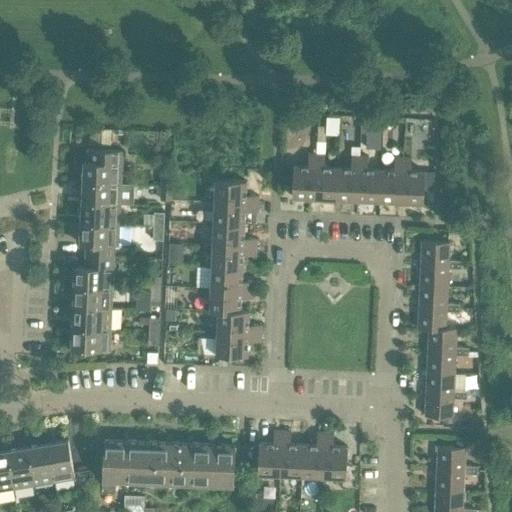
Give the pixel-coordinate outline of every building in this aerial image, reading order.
[(380,147),(382,116),(368,116),(367,147),(380,147)] [(318,140),(318,154),(316,153),(314,200),(321,200),(321,198),(336,198),(337,167),(324,166),(325,140),(318,140)] [(351,146),(351,155),(350,167),(337,167),(336,198),(351,199),(350,202),(357,203),(359,155),(360,155),(361,146),(351,146)] [(403,146),(395,146),(394,157),(394,169),(381,168),(380,200),(394,200),(394,204),(401,204),(402,158),(403,158),(403,146)] [(88,147),(87,159),(83,159),(82,180),(121,181),(122,148),(88,147)] [(314,200),(316,153),(308,153),(307,165),(292,165),(292,175),(292,184),(291,196),(307,197),(307,200),(314,200)] [(364,199),(380,200),(381,168),(368,168),(368,156),(360,155),(359,155),(357,203),(364,203),(364,199)] [(402,158),(401,204),(407,204),(407,201),(423,202),(424,170),(410,170),(411,158),(403,158),(402,158)] [(163,170),(162,183),(173,183),(174,170),(163,170)] [(292,184),(292,175),(282,175),(282,184),(292,184)] [(214,201),(258,203),(258,195),(245,194),(246,180),(215,179),(214,201)] [(81,200),(120,202),(121,181),(82,180),(81,200)] [(162,198),(165,198),(172,198),(173,183),(162,183),(162,198)] [(80,221),(119,223),(120,202),(81,200),(80,221)] [(258,212),(258,203),(214,201),(213,223),(244,224),(245,211),(258,212)] [(153,224),(156,224),(164,225),(164,212),(154,211),(153,224)] [(85,242),(85,253),(113,254),(114,244),(118,244),(119,223),(80,221),(79,242),(85,242)] [(244,237),(244,224),(213,223),(212,243),(256,246),(256,238),(244,237)] [(164,225),(156,224),(153,224),(153,238),(163,239),(164,225)] [(421,241),(421,263),(461,264),(461,260),(449,260),(450,242),(421,241)] [(183,264),(184,244),(168,243),(167,263),(183,264)] [(212,243),(211,265),(243,267),(243,253),(256,254),(256,246),(212,243)] [(74,264),(73,285),(112,287),(113,254),(85,253),(85,264),(74,264)] [(421,263),(420,284),(448,284),(448,268),(461,269),(461,264),(421,263)] [(243,267),(211,265),(210,287),(254,289),(255,281),(242,280),(243,267)] [(151,284),(151,288),(161,289),(162,276),(151,275),(151,284)] [(420,284),(419,306),(460,307),(460,303),(447,303),(448,284),(420,284)] [(73,285),(72,306),(111,308),(112,287),(73,285)] [(209,310),(218,311),(218,308),(241,309),(241,297),(254,297),(254,289),(210,287),(209,310)] [(161,289),(151,288),(150,303),(160,303),(161,289)] [(110,328),(111,308),(72,306),(72,326),(110,328)] [(418,327),(418,329),(429,329),(429,327),(445,328),(446,311),(459,312),(460,307),(419,306),(418,327)] [(176,309),(166,308),(166,320),(175,320),(176,309)] [(218,308),(218,311),(217,330),(260,333),(260,324),(249,324),(249,309),(241,309),(218,308)] [(149,316),(149,330),(159,330),(160,317),(149,316)] [(109,349),(110,328),(72,326),(71,347),(109,349)] [(429,329),(428,349),(469,350),(469,346),(456,346),(456,328),(445,328),(429,327),(429,329)] [(159,344),(159,330),(149,330),(148,344),(159,344)] [(260,341),(260,333),(217,330),(216,354),(248,355),(248,341),(260,341)] [(428,349),(427,371),(455,372),(455,354),(468,355),(469,350),(428,349)] [(147,352),(147,362),(156,362),(157,352),(147,352)] [(427,371),(426,393),(467,394),(467,390),(454,390),(455,372),(427,371)] [(426,393),(425,416),(452,417),(453,398),(467,399),(467,394),(426,393)] [(279,474),(282,431),(274,430),(273,442),(259,441),(258,473),(279,474)] [(282,431),(279,474),(301,475),(303,443),(290,443),(290,431),(282,431)] [(321,476),(323,432),(316,432),(316,444),(303,443),(301,475),(321,476)] [(333,433),(323,432),(321,476),(346,477),(347,445),(332,444),(333,433)] [(147,482),(150,441),(103,439),(102,480),(147,482)] [(47,443),(53,480),(74,477),(68,440),(47,443)] [(191,484),(193,443),(150,441),(147,482),(191,484)] [(53,480),(47,443),(27,446),(34,483),(53,480)] [(233,486),(235,445),(193,443),(191,484),(233,486)] [(436,464),(465,465),(466,447),(437,445),(436,464)] [(34,483),(27,446),(7,450),(14,487),(34,483)] [(0,451),(0,489),(14,487),(7,450),(0,451)] [(477,465),(465,465),(436,464),(435,487),(464,488),(465,473),(477,474),(477,465)] [(464,507),(464,488),(435,487),(434,506),(464,507)] [(248,493),(248,507),(263,508),(264,493),(248,493)] [(125,494),(123,511),(144,511),(145,495),(125,494)]
